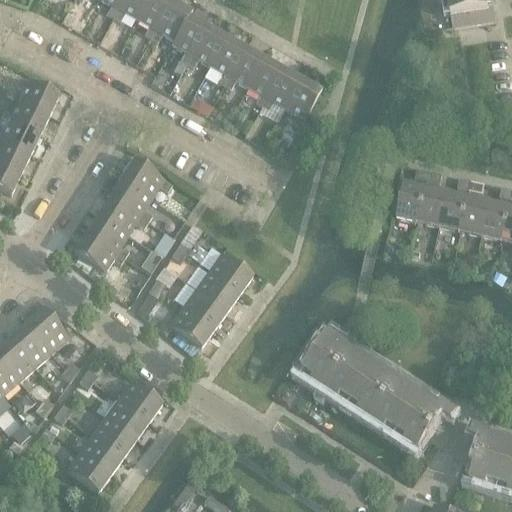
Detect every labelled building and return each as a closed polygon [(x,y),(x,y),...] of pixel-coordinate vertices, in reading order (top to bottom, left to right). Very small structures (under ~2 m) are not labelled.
[(126,0),(101,0),(100,3),(112,10),(107,18),(114,22),(126,0)] [(150,0),(126,0),(114,22),(120,26),(125,17),(137,24),(150,0)] [(172,6),(162,0),(150,0),(137,24),(149,31),(145,39),(151,43),(172,6)] [(489,12),(486,0),(443,0),(445,9),(450,8),(453,32),(497,26),(494,12),(489,12)] [(192,17),(172,6),(151,43),(158,47),(163,39),(174,45),(175,46),(189,21),(190,21),(192,17)] [(208,31),(190,21),(189,21),(175,46),(174,45),(172,49),(185,57),(180,65),(187,69),(208,31)] [(227,42),(208,31),(187,69),(193,73),(198,64),(210,71),(227,42)] [(245,53),(227,42),(210,71),(223,78),(218,86),(224,90),(245,53)] [(264,63),(245,53),(224,90),(231,94),(236,85),(248,92),(264,63)] [(283,74),(264,63),(248,92),(260,99),(255,108),(262,111),(283,74)] [(302,85),(283,74),(262,111),(269,115),(273,107),(286,113),(302,85)] [(25,94),(19,106),(49,121),(59,101),(20,82),(17,90),(25,94)] [(321,96),(302,85),(286,113),(298,120),(293,129),(300,133),(321,96)] [(49,121),(19,106),(13,119),(5,115),(1,122),(40,140),(49,121)] [(40,140),(1,122),(0,124),(0,129),(6,133),(0,145),(30,160),(40,140)] [(30,160),(0,145),(0,146),(0,169),(21,179),(30,160)] [(134,165),(122,184),(152,204),(159,192),(168,197),(172,190),(134,165)] [(21,179),(0,169),(0,194),(11,199),(21,179)] [(430,177),(418,174),(416,183),(428,186),(430,177)] [(442,180),(430,177),(428,186),(440,189),(442,180)] [(122,184),(110,202),(148,227),(152,220),(144,215),(152,204),(122,184)] [(472,186),(460,184),(458,193),(470,195),(472,186)] [(484,189),(472,186),(470,195),(483,198),(484,189)] [(397,222),(419,227),(427,193),(404,188),(397,222)] [(448,198),(427,193),(419,227),(440,232),(448,198)] [(511,194),(502,193),(500,202),(511,204),(511,194)] [(469,202),(448,198),(440,232),(461,236),(469,202)] [(110,202),(98,220),(128,240),(136,228),(144,233),(148,227),(110,202)] [(490,207),(469,202),(461,236),(483,241),(490,207)] [(511,211),(490,207),(483,241),(504,245),(511,211)] [(98,220),(86,238),(125,263),(129,257),(121,252),(128,240),(98,220)] [(121,270),(125,263),(86,238),(74,257),(104,277),(113,264),(121,270)] [(189,254),(181,249),(180,248),(176,255),(185,261),(189,254)] [(185,261),(176,255),(172,261),(181,267),(185,261)] [(221,259),(208,277),(239,300),(253,282),(221,259)] [(239,300),(208,277),(195,295),(227,317),(239,300)] [(157,284),(152,292),(161,297),(166,290),(157,284)] [(161,297),(152,292),(148,297),(157,303),(161,297)] [(227,317),(195,295),(183,312),(214,335),(227,317)] [(214,335),(183,312),(170,331),(201,353),(214,335)] [(43,314),(26,329),(52,358),(69,343),(43,314)] [(26,329),(10,343),(35,373),(52,358),(26,329)] [(437,416),(396,389),(327,345),(330,340),(318,332),(294,369),(315,382),(313,386),(340,404),(342,400),(361,412),(359,416),(360,417),(386,434),(389,430),(408,442),(405,446),(420,455),(428,443),(438,449),(459,417),(443,407),(437,416)] [(10,343),(0,351),(0,364),(19,387),(35,373),(10,343)] [(0,364),(0,397),(3,401),(19,387),(0,364)] [(71,367),(66,374),(75,380),(79,374),(71,367)] [(75,380),(66,374),(61,380),(70,386),(75,380)] [(88,374),(84,381),(92,387),(97,381),(88,374)] [(92,387),(84,381),(79,387),(88,393),(92,387)] [(131,387),(118,405),(149,428),(162,409),(131,387)] [(45,403),(40,410),(49,416),(53,410),(45,403)] [(149,428),(118,405),(105,422),(136,445),(149,428)] [(49,416),(40,410),(36,416),(44,422),(49,416)] [(72,416),(63,410),(58,416),(67,423),(72,416)] [(67,423),(58,416),(54,422),(63,428),(67,423)] [(136,445),(105,422),(92,440),(124,463),(136,445)] [(24,428),(12,439),(22,449),(34,439),(24,428)] [(511,453),(490,447),(493,437),(475,431),(463,467),(475,471),(470,485),(487,490),(488,486),(510,493),(508,497),(511,498),(511,453)] [(55,440),(46,433),(41,440),(50,446),(55,440)] [(124,463),(92,440),(80,457),(111,480),(124,463)] [(23,452),(14,446),(9,452),(18,459),(23,452)] [(111,480),(80,457),(66,476),(98,498),(111,480)] [(205,508),(210,511),(217,511),(220,508),(210,501),(205,508)]
